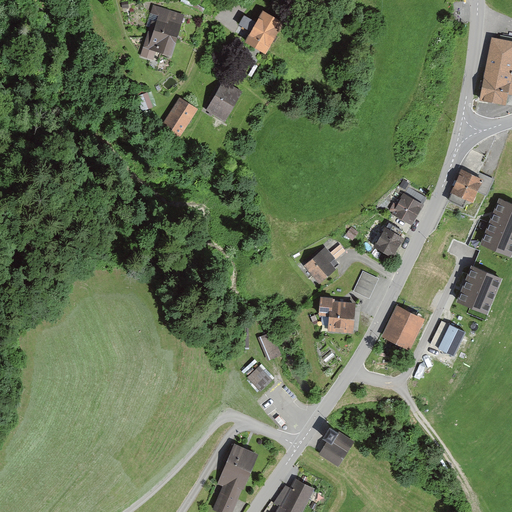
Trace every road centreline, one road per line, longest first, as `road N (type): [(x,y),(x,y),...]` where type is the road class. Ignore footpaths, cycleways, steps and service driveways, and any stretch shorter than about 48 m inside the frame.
road 1 (tertiary): [(466,132),(350,371)]
road 2 (residential): [(350,371),(390,383),(404,375),(465,253)]
road 3 (unclassified): [(249,422),(217,421),(127,511)]
road 4 (track): [(471,489),(390,383)]
road 5 (tertiary): [(477,10),(466,132)]
